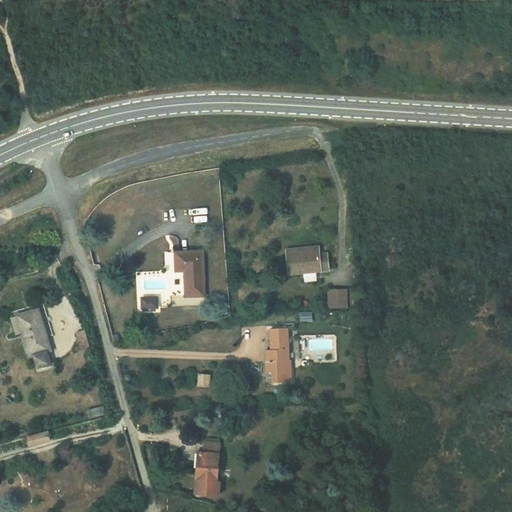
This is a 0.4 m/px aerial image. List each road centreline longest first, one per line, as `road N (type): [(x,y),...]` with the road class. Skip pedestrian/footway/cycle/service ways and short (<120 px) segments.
road 1 (tertiary): [(511,118),(246,103),(135,111),(38,141)]
road 2 (residential): [(56,196),(135,463),(142,511)]
road 3 (residential): [(56,196),(130,160),(314,131)]
road 4 (track): [(0,1),(26,127),(38,141)]
road 5 (unknown): [(0,468),(126,431)]
